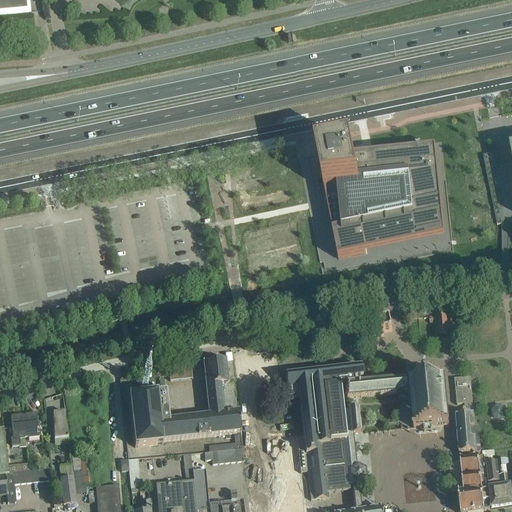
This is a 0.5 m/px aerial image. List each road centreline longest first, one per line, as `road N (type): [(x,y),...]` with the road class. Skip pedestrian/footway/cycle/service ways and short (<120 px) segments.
road 1 (residential): [(0,396),(177,347),(389,307),(511,296)]
road 2 (secondary): [(0,188),(511,82)]
road 3 (motorway): [(0,151),(511,46)]
road 4 (motorway): [(511,22),(0,126)]
road 5 (secondary): [(43,75),(327,15)]
